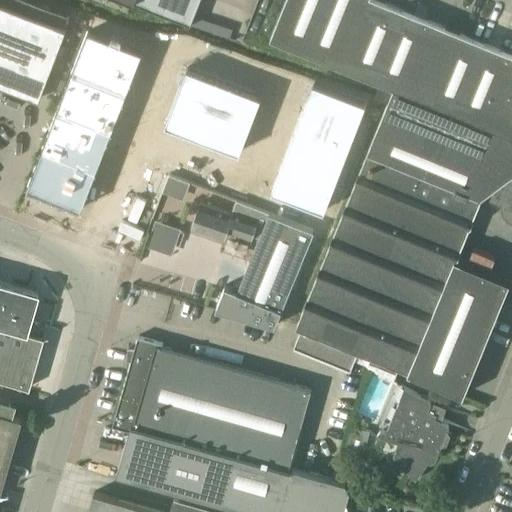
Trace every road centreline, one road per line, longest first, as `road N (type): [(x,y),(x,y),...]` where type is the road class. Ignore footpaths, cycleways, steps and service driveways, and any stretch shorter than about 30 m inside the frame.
road 1 (unclassified): [(134,136),(170,47),(283,88),(249,180)]
road 2 (unclassified): [(45,473),(91,316),(81,269)]
road 3 (unclassified): [(454,511),(511,365)]
road 4 (unclassified): [(81,269),(134,136)]
road 5 (unclassified): [(249,180),(134,136)]
